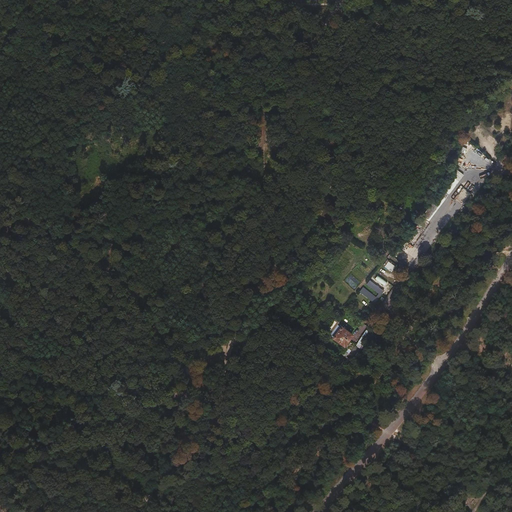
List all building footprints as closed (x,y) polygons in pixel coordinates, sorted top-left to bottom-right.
[(498,94),(501,96),(507,89),(504,87),(498,94)] [(453,177),(422,217),(429,221),(464,175),(456,169),(451,175),(453,177)] [(387,261),(383,267),(391,272),(395,266),(387,261)] [(384,281),(378,276),(375,279),(382,284),(384,281)] [(383,291),(369,281),(366,285),(380,295),(383,291)] [(378,299),(363,287),(359,292),(375,304),(378,299)] [(324,333),(327,335),(332,328),(337,321),(341,324),(342,322),(337,318),(335,320),(334,319),(324,333)] [(333,338),(345,346),(349,342),(353,336),(340,327),(337,332),(333,338)]
